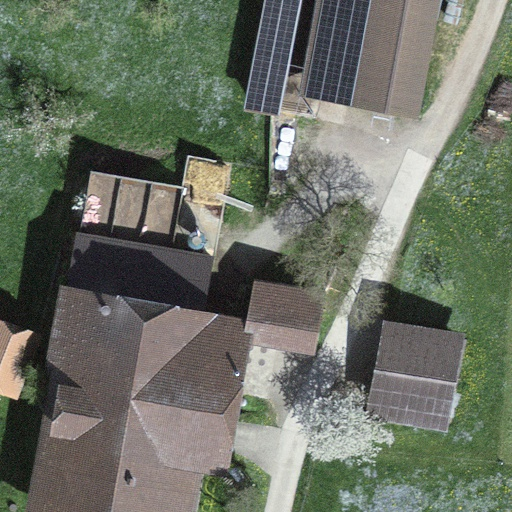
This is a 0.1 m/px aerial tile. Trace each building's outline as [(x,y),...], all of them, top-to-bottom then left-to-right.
[(270,0),(250,106),(277,111),(298,0),(270,0)] [(428,0),(335,0),(319,88),(409,106),(428,0)] [(208,258),(78,235),(56,355),(98,362),(83,448),(67,445),(54,511),(164,511),(176,449),(219,456),(242,327),(178,316),(185,279),(204,283),(208,258)] [(257,285),(249,330),(314,342),(323,297),(257,285)] [(466,340),(392,326),(376,413),(450,427),(466,340)] [(0,375),(13,380),(28,340),(0,328),(0,375)]
